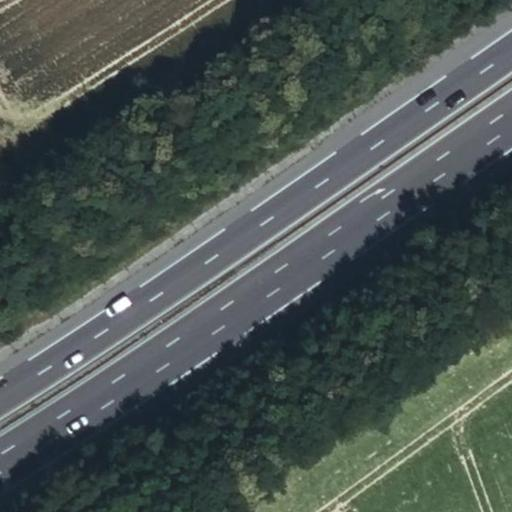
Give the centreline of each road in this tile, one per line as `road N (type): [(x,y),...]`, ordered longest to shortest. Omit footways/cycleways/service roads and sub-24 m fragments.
road 1 (trunk): [(511,47),(0,396)]
road 2 (trunk): [(0,466),(511,129)]
